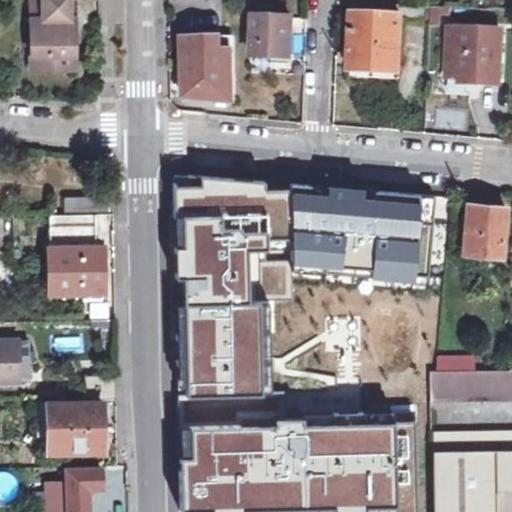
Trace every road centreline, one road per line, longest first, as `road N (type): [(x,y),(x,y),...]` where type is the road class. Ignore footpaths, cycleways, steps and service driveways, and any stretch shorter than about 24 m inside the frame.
road 1 (unclassified): [(152,511),(143,131)]
road 2 (residential): [(317,149),(511,167)]
road 3 (residential): [(143,131),(317,149)]
road 4 (residential): [(322,0),(317,149)]
road 5 (residential): [(143,131),(0,120)]
road 6 (unclassified): [(143,131),(141,0)]
